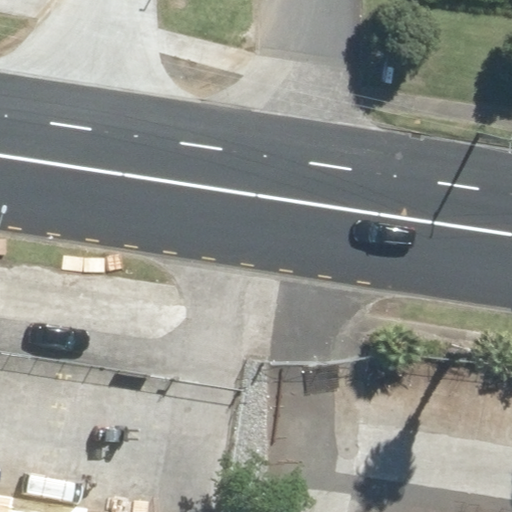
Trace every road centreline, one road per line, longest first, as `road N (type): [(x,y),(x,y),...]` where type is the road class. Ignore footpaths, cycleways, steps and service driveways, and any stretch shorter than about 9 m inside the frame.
road 1 (primary): [(0,143),(511,225)]
road 2 (unknown): [(311,193),(302,306),(310,353),(368,427),(511,449)]
road 3 (unknown): [(0,410),(184,433)]
